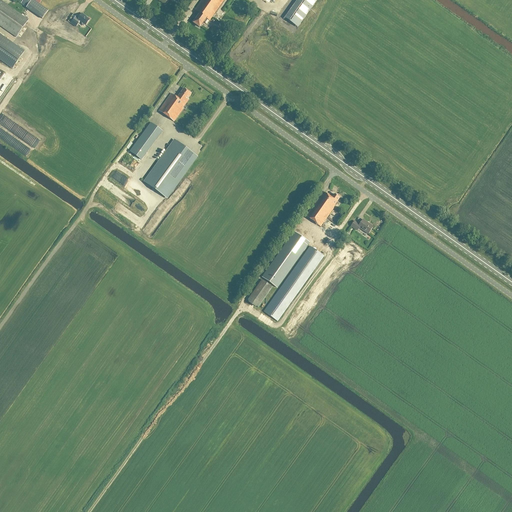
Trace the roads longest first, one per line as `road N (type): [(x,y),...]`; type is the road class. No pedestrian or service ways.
road 1 (unclassified): [(511,294),(98,0)]
road 2 (primary): [(511,280),(115,0)]
road 3 (track): [(89,511),(243,304),(278,328),(367,190)]
road 4 (track): [(0,328),(114,166),(136,179),(172,128),(194,144),(231,92)]
